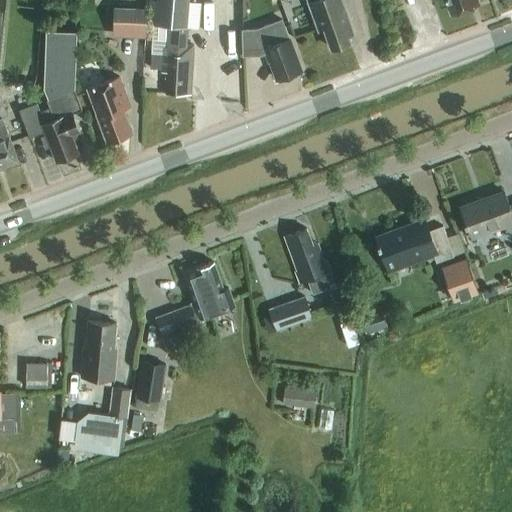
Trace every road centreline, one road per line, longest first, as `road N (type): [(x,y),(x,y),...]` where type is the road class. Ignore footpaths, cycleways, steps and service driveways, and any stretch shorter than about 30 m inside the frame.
road 1 (secondary): [(0,227),(511,34)]
road 2 (unclassified): [(0,313),(511,121)]
